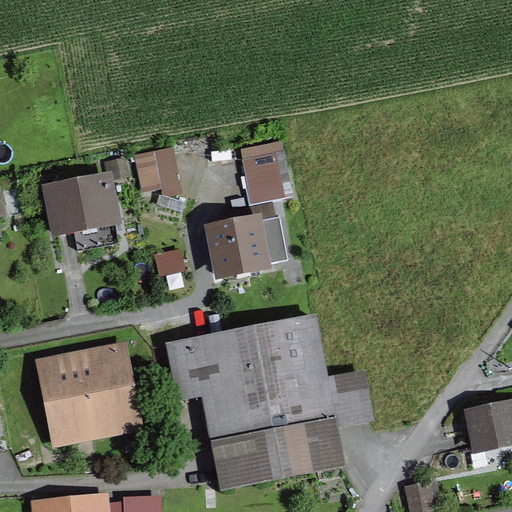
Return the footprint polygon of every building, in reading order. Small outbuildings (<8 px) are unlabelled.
[(170,152),(137,159),(147,210),(180,203),(170,152)] [(248,176),(256,209),(286,202),(278,169),(248,176)] [(112,184),(45,195),(53,246),(121,235),(112,184)] [(261,231),(208,242),(220,296),(272,285),(261,231)] [(163,274),(187,270),(183,248),(159,251),(163,274)] [(318,321),(165,347),(185,458),(212,453),(219,495),(342,473),(335,433),(374,426),(365,377),(329,384),(318,321)] [(142,433),(124,347),(35,365),(53,451),(142,433)] [(511,406),(465,416),(473,459),(511,451),(511,406)] [(435,489),(410,493),(413,511),(423,511),(438,510),(435,489)] [(162,511),(162,494),(124,495),(124,511),(162,511)] [(106,511),(105,497),(31,504),(31,511),(106,511)]
